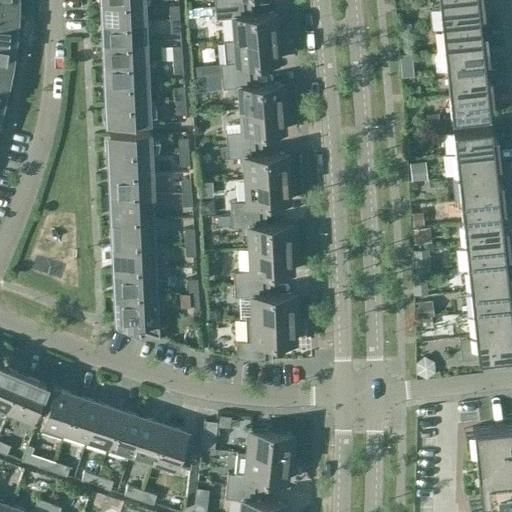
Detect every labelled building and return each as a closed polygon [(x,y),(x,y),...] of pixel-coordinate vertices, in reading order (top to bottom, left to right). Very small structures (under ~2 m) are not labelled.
[(0,0),(0,19),(13,20),(14,0),(0,0)] [(143,0),(126,0),(102,1),(103,22),(144,20),(143,0)] [(481,0),(464,0),(438,3),(441,26),(478,22),(478,13),(483,13),(481,0)] [(242,3),(214,5),(215,18),(232,16),(234,38),(280,34),(279,18),(274,18),(273,10),(272,10),(272,11),(243,14),(242,3)] [(169,18),(178,18),(178,4),(168,5),(169,18)] [(179,31),(178,18),(169,18),(170,32),(179,31)] [(0,41),(11,43),(13,20),(0,19),(0,41)] [(145,40),(144,20),(103,22),(104,42),(145,40)] [(479,30),(478,22),(441,26),(443,49),(486,44),(485,30),(479,30)] [(282,50),(280,34),(234,38),(236,61),(219,62),(220,75),(248,72),(247,61),(276,59),(278,59),(277,51),(282,50)] [(146,61),(145,40),(104,42),(105,63),(146,61)] [(0,63),(8,65),(11,43),(0,41),(0,63)] [(155,59),(168,59),(168,45),(155,44),(155,59)] [(483,67),(483,59),(488,58),(486,44),(443,49),(446,72),(483,67)] [(172,59),(181,58),(180,45),(171,45),(172,59)] [(182,72),(181,58),(172,59),(173,72),(182,72)] [(146,61),(105,63),(106,83),(147,81),(146,61)] [(411,65),(399,66),(400,75),(412,74),(411,65)] [(484,76),(483,67),(446,72),(448,94),(486,90),(491,90),(490,75),(484,76)] [(249,84),(248,72),(220,75),(222,87),(238,86),(240,108),(286,104),(285,88),(280,88),(279,80),(278,80),(278,81),(249,84)] [(148,102),(147,81),(106,83),(107,103),(148,102)] [(175,100),(184,99),(183,85),(174,86),(175,100)] [(491,90),(486,90),(448,94),(450,116),(439,117),(439,125),(471,122),(470,115),(488,113),(487,105),(493,104),(491,90)] [(185,113),(184,99),(175,100),(175,113),(185,113)] [(148,102),(107,103),(108,124),(149,122),(148,102)] [(225,144),(253,142),(253,130),(282,129),(283,129),(283,121),(287,121),(286,104),(240,108),(242,130),(225,132),(225,144)] [(454,152),(492,148),(497,147),(496,133),(491,134),(490,125),(452,129),(454,152)] [(109,156),(150,154),(149,131),(108,132),(109,156)] [(177,137),(178,151),(188,150),(187,137),(177,137)] [(243,155),(245,178),(291,175),(290,158),(285,159),(285,150),(283,151),(254,154),(253,142),(225,144),(226,156),(243,155)] [(495,171),(494,162),(499,162),(497,147),(492,148),(454,152),(457,175),(495,171)] [(188,150),(178,151),(179,164),(188,164),(188,150)] [(109,156),(110,180),(151,178),(150,154),(109,156)] [(459,198),(497,194),(502,193),(501,179),(496,179),(495,171),(457,175),(459,198)] [(230,213),(258,212),(257,200),(286,199),(288,199),(287,191),(292,191),(291,175),(245,178),(246,200),(229,201),(230,213)] [(180,178),(181,191),(190,191),(189,177),(180,178)] [(110,180),(111,203),(152,201),(151,178),(110,180)] [(224,187),(237,188),(237,179),(209,178),(209,204),(224,204),(224,187)] [(190,191),(181,191),(182,205),(191,205),(190,191)] [(500,216),(499,208),(504,207),(502,193),(497,194),(459,198),(462,221),(500,216)] [(111,203),(112,227),(154,225),(152,201),(111,203)] [(258,223),(258,212),(230,213),(230,222),(230,226),(247,225),(249,247),(295,245),(294,229),(289,229),(289,221),(288,221),(258,223)] [(230,213),(217,214),(218,222),(230,222),(230,213)] [(462,221),(464,243),(507,239),(506,225),(500,225),(500,216),(462,221)] [(220,235),(217,221),(204,223),(207,237),(220,235)] [(112,227),(113,251),(155,249),(154,225),(112,227)] [(425,227),(409,229),(411,243),(427,241),(425,227)] [(183,228),(184,242),(194,241),(193,228),(183,228)] [(504,262),(504,254),(509,253),(507,239),(464,243),(467,266),(504,262)] [(194,241),(184,242),(185,255),(195,255),(194,241)] [(296,261),(295,245),(249,247),(250,270),(233,271),(233,283),(261,282),(261,270),(290,269),(290,270),(291,270),(291,262),(296,261)] [(113,251),(115,274),(156,272),(155,249),(113,251)] [(505,271),(504,262),(467,266),(469,289),(511,284),(511,283),(511,270),(505,271)] [(423,293),(422,271),(410,272),(411,293),(423,293)] [(156,272),(115,274),(116,298),(157,296),(156,272)] [(187,278),(188,292),(197,291),(196,278),(187,278)] [(262,293),(261,282),(233,283),(234,295),(250,295),(251,317),(298,315),(297,299),(293,299),(292,291),(291,291),(291,292),(262,293)] [(509,308),(508,299),(511,298),(511,284),(469,289),(471,312),(509,308)] [(197,291),(188,292),(189,305),(198,305),(197,291)] [(450,319),(447,307),(438,310),(434,294),(410,301),(418,328),(450,319)] [(159,335),(157,296),(116,298),(117,322),(159,335)] [(474,335),(511,331),(511,330),(511,316),(510,316),(509,308),(471,312),(474,335)] [(298,332),(298,315),(251,317),(252,339),(235,340),(236,356),(264,359),(264,340),(293,339),(293,340),(294,340),(294,332),(298,332)] [(511,353),(511,330),(511,331),(474,335),(476,358),(511,353)] [(459,358),(470,357),(466,335),(455,336),(459,358)] [(23,374),(2,365),(0,368),(0,404),(8,408),(23,374)] [(45,383),(23,374),(8,408),(31,417),(31,416),(30,416),(44,384),(45,384),(45,383)] [(62,435),(64,429),(76,394),(53,386),(52,387),(53,388),(43,421),(42,420),(41,421),(42,422),(40,428),(62,435)] [(64,429),(86,436),(98,401),(76,394),(64,429)] [(98,401),(86,436),(108,443),(119,408),(98,401)] [(141,415),(119,408),(108,443),(129,450),(141,415)] [(163,422),(141,415),(129,450),(151,457),(163,422)] [(216,420),(203,418),(200,446),(213,448),(216,420)] [(186,430),(163,422),(151,457),(175,465),(175,464),(174,464),(185,431),(186,431),(186,430)] [(511,511),(511,422),(472,427),(474,450),(475,462),(476,471),(479,496),(480,502),(468,503),(469,511),(511,511)] [(246,451),(292,456),(294,440),(289,439),(290,431),(289,431),(289,432),(250,428),(250,427),(249,426),(246,451)] [(0,439),(0,450),(6,453),(9,444),(0,439)] [(291,472),(292,456),(246,451),(244,473),(227,471),(225,484),(253,487),(255,475),(284,479),(284,480),(285,480),(286,472),(291,472)] [(37,465),(51,469),(55,460),(40,455),(37,465)] [(55,460),(51,469),(66,474),(69,465),(55,460)] [(80,479),(95,484),(98,474),(83,469),(80,479)] [(98,474),(95,484),(109,488),(112,479),(98,474)] [(194,480),(194,493),(220,494),(221,481),(194,480)] [(138,498),(141,488),(127,484),(124,493),(138,498)] [(252,498),(253,487),(225,484),(224,496),(241,498),(239,511),(286,511),(287,510),(282,509),(283,501),(281,501),(252,498)] [(156,493),(141,488),(138,498),(152,502),(156,493)] [(31,511),(10,504),(7,511),(44,511),(49,500),(37,496),(31,511)] [(0,511),(7,511),(10,504),(0,500),(0,511)] [(57,511),(61,504),(49,500),(44,511),(57,511)]
